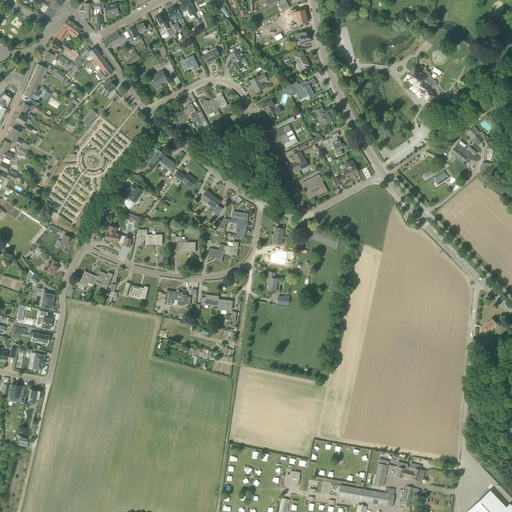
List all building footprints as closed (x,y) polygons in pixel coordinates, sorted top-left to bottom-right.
[(57,11),(60,6),(56,3),(56,2),(52,0),(45,0),(45,1),(48,3),(49,1),(51,2),(49,6),(57,11)] [(196,14),(190,0),(182,0),(181,1),(182,5),(178,7),(181,13),(188,10),(190,16),(196,14)] [(96,9),(101,9),(100,3),(95,3),(95,2),(93,2),(93,3),(85,3),(85,17),(93,17),(93,14),(96,14),(96,9)] [(57,11),(49,6),(49,5),(48,6),(44,3),(42,5),(46,8),(46,7),(47,8),(44,13),(52,18),(57,11)] [(105,7),(108,15),(119,12),(118,9),(122,8),(120,3),(116,5),(116,4),(105,7)] [(287,3),(280,7),(282,11),(290,8),(287,3)] [(178,8),(175,9),(174,6),(170,8),(170,9),(167,10),(170,17),(172,20),(175,18),(176,21),(182,18),(178,8)] [(227,19),(228,18),(231,16),(223,6),(220,9),(227,19)] [(300,24),(308,22),(305,10),(296,12),(296,9),(290,11),(292,18),(290,18),(290,20),(283,21),(284,26),(290,24),(291,30),(301,28),(300,24)] [(44,20),(46,16),(38,11),(36,15),(44,20)] [(166,18),(165,15),(164,16),(163,14),(161,16),(161,14),(156,16),(156,17),(156,18),(156,19),(157,19),(158,19),(160,24),(159,24),(162,29),(164,28),(169,37),(177,33),(173,26),(171,27),(166,18)] [(200,16),(201,18),(204,25),(209,22),(205,14),(200,16)] [(204,25),(201,18),(197,20),(200,26),(199,27),(201,31),(206,29),(204,25)] [(67,20),(66,20),(54,36),(61,41),(68,32),(75,37),(81,30),(68,20),(67,20)] [(153,29),(150,24),(145,27),(144,23),(136,27),(140,33),(144,31),(145,33),(153,29)] [(134,28),(127,31),(130,36),(127,38),(128,40),(131,44),(138,40),(138,41),(142,39),(140,35),(138,35),(134,28)] [(109,49),(122,41),(124,39),(126,38),(127,38),(124,33),(121,29),(103,41),(107,47),(107,46),(109,49)] [(296,40),(299,39),(300,45),(305,44),(305,43),(311,42),(311,41),(310,42),(310,38),(310,35),(309,35),(308,32),(295,34),(296,40)] [(289,37),(288,37),(284,40),(287,45),(292,43),(291,41),(289,38),(289,37)] [(56,50),(55,52),(60,55),(63,50),(59,48),(61,45),(56,42),(57,41),(54,40),(50,46),(56,50)] [(420,48),(425,53),(432,45),(427,40),(420,48)] [(89,55),(93,59),(99,54),(94,48),(87,53),(85,51),(80,55),(83,57),(81,59),(83,61),(89,55)] [(204,55),(208,63),(217,58),(220,56),(220,57),(220,56),(216,48),(204,55)] [(236,70),(239,69),(239,70),(238,72),(239,74),(241,74),(243,72),(241,69),(245,67),(243,63),(244,63),(243,62),(244,61),(239,50),(231,55),(235,62),(233,63),(236,70)] [(44,58),(54,65),(56,61),(60,55),(55,52),(53,51),(52,54),(48,52),(44,58)] [(302,51),(294,55),(301,69),(305,67),(306,69),(307,68),(306,67),(309,65),(302,51)] [(133,64),(140,58),(137,53),(129,60),(133,64)] [(99,54),(93,59),(86,65),(89,69),(95,63),(99,69),(97,70),(103,80),(113,72),(99,54)] [(193,55),(180,62),(184,71),(193,66),(195,69),(199,67),(193,55)] [(10,61),(6,64),(10,69),(14,65),(10,61)] [(30,82),(42,86),(45,79),(42,77),(46,68),(38,65),(30,82)] [(435,80),(434,80),(427,75),(417,68),(413,74),(409,81),(418,87),(417,89),(421,92),(421,93),(421,94),(422,94),(423,94),(427,101),(436,97),(432,90),(434,89),(435,88),(436,88),(436,87),(436,86),(437,85),(437,84),(436,83),(436,82),(435,81),(435,80)] [(54,75),(61,81),(64,76),(57,71),(54,75)] [(161,83),(168,80),(164,72),(163,71),(152,76),(155,81),(152,83),(155,90),(163,86),(161,83)] [(259,92),(261,91),(260,91),(265,88),(262,83),(267,80),(264,74),(259,77),(258,76),(250,81),(252,85),(253,84),(257,92),(259,91),(259,92)] [(112,82),(110,79),(102,84),(104,87),(103,87),(108,94),(112,91),(111,90),(115,88),(111,82),(112,82)] [(302,98),(304,98),(307,97),(306,95),(308,94),(309,98),(315,95),(311,88),(317,84),(314,79),(306,82),(305,81),(294,87),(298,95),(299,95),(301,95),(302,98)] [(30,82),(24,95),(32,98),(35,99),(38,93),(42,86),(30,82)] [(8,107),(12,98),(10,97),(5,94),(6,93),(4,92),(0,95),(0,122),(0,123),(2,118),(4,114),(7,109),(6,109),(7,107),(8,107)] [(218,96),(213,99),(217,108),(221,106),(222,108),(228,105),(221,92),(217,94),(218,96)] [(219,112),(217,108),(213,99),(207,102),(206,99),(202,101),(209,115),(214,112),(215,114),(219,112)] [(281,112),(279,107),(275,109),(273,106),(274,105),(271,100),(262,105),(265,110),(266,109),(270,118),(274,116),(275,116),(274,114),(277,113),(277,114),(281,112)] [(189,107),(183,110),(188,119),(192,117),(193,119),(198,117),(201,123),(206,120),(201,111),(197,113),(191,103),(188,105),(189,107)] [(21,110),(29,114),(30,111),(31,111),(34,106),(29,104),(28,106),(24,104),(21,110)] [(69,114),(75,107),(72,104),(66,112),(69,114)] [(315,111),(323,126),(332,121),(327,111),(325,113),(322,107),(315,111)] [(173,113),(180,126),(185,124),(184,122),(188,119),(183,110),(178,113),(177,111),(173,113)] [(87,125),(94,117),(90,114),(83,122),(87,125)] [(31,118),(27,116),(24,115),(23,117),(19,115),(16,122),(23,125),(26,120),(29,122),(31,118)] [(280,136),(278,137),(282,144),(284,144),(286,148),(298,142),(296,137),(290,140),(287,133),(292,130),(289,124),(277,131),(280,136)] [(209,126),(211,130),(214,136),(217,134),(213,125),(209,126)] [(26,126),(24,130),(30,133),(31,133),(35,135),(36,132),(32,130),(26,126)] [(468,132),(473,139),(479,134),(474,127),(468,132)] [(14,143),(13,144),(19,148),(20,147),(22,142),(16,139),(20,132),(13,128),(7,138),(14,143)] [(332,137),(328,139),(322,142),(323,145),(325,150),(325,149),(326,150),(327,150),(330,149),(331,147),(333,146),(336,152),(335,153),(337,157),(343,154),(340,148),(341,148),(342,149),(345,147),(345,146),(344,144),(342,143),(341,144),(339,140),(338,141),(336,137),(339,135),(338,132),(331,136),(332,137)] [(479,145),(484,140),(479,134),(473,139),(479,145)] [(6,153),(10,144),(4,141),(0,148),(0,156),(3,158),(4,157),(10,161),(10,160),(12,160),(13,158),(12,157),(12,156),(6,153)] [(450,153),(458,159),(466,149),(459,143),(450,153)] [(20,147),(19,148),(17,152),(26,156),(29,151),(26,150),(21,147),(20,147)] [(474,155),(466,149),(458,159),(463,163),(465,160),(469,162),(474,155)] [(167,166),(166,168),(163,172),(165,174),(168,170),(170,171),(175,164),(171,161),(163,156),(161,154),(162,153),(159,150),(148,165),(153,169),(159,161),(167,166)] [(296,172),(308,166),(304,158),(304,159),(300,151),(293,155),(297,162),(292,164),(295,169),(294,169),(296,172)] [(334,180),(337,186),(342,183),(342,182),(351,177),(351,176),(358,172),(354,165),(352,160),(345,164),(347,169),(343,170),(345,175),(340,178),(339,177),(334,180)] [(9,167),(3,164),(1,163),(0,165),(0,168),(6,172),(9,167)] [(321,174),(329,170),(326,165),(318,169),(321,174)] [(191,187),(196,180),(189,175),(187,173),(185,176),(181,172),(184,168),(181,166),(175,175),(191,187)] [(441,172),(439,169),(438,167),(429,173),(432,177),(441,172)] [(21,180),(16,178),(17,176),(16,176),(9,173),(8,173),(6,177),(15,181),(19,183),(21,180)] [(436,181),(438,184),(447,178),(445,175),(444,176),(443,173),(433,179),(435,182),(436,181)] [(307,181),(302,183),(306,191),(308,190),(312,197),(319,193),(326,189),(326,190),(319,175),(315,177),(315,178),(307,182),(307,181)] [(143,191),(136,186),(133,184),(130,188),(134,190),(131,194),(128,192),(125,196),(129,198),(128,198),(135,203),(143,191)] [(201,198),(211,206),(215,209),(218,205),(220,202),(213,197),(214,196),(207,190),(201,198)] [(233,212),(231,221),(242,223),(241,228),(239,227),(239,232),(236,231),(245,233),(248,214),(243,213),(243,215),(238,214),(238,212),(233,212)] [(226,224),(227,224),(228,224),(229,223),(230,220),(225,219),(216,231),(222,232),(222,229),(225,229),(226,224)] [(57,234),(59,229),(51,225),(49,230),(57,234)] [(117,228),(114,227),(109,226),(108,231),(108,232),(107,232),(106,234),(107,235),(106,239),(114,241),(113,242),(118,243),(124,244),(123,245),(130,247),(132,239),(125,237),(126,236),(120,235),(120,233),(116,232),(117,228)] [(341,237),(317,228),(313,226),(308,237),(313,239),(336,249),(341,237)] [(275,228),(273,243),(282,245),(283,237),(282,237),(283,229),(284,229),(279,228),(279,229),(275,229),(276,228),(275,228)] [(162,245),(162,240),(162,235),(147,235),(147,230),(141,230),(141,236),(146,236),(146,245),(146,243),(158,243),(158,245),(162,245)] [(55,246),(57,247),(67,252),(72,242),(71,242),(73,239),(64,235),(61,241),(58,240),(55,246)] [(174,242),(179,242),(179,252),(179,251),(191,251),(191,252),(194,252),(196,252),(196,242),(187,242),(187,240),(182,240),(182,237),(174,237),(174,242)] [(232,246),(224,245),(223,252),(224,252),(232,254),(232,255),(237,256),(238,247),(237,247),(238,243),(239,243),(239,242),(233,241),(232,246)] [(219,250),(210,248),(209,257),(214,258),(214,256),(217,257),(218,258),(217,261),(222,261),(222,262),(223,255),(224,252),(223,252),(224,245),(220,244),(219,250)] [(285,265),(287,252),(277,251),(276,251),(276,254),(272,253),(272,254),(270,262),(277,263),(285,265)] [(43,270),(52,276),(56,270),(57,270),(59,268),(56,266),(58,263),(51,258),(43,270)] [(29,269),(28,275),(31,278),(31,279),(37,284),(40,281),(39,280),(40,279),(40,280),(41,279),(29,269)] [(95,282),(96,280),(97,277),(85,271),(78,287),(83,290),(85,286),(87,287),(88,283),(93,285),(95,282)] [(102,283),(102,284),(101,286),(106,289),(113,274),(108,272),(107,274),(100,271),(97,277),(96,280),(102,283)] [(276,273),(269,272),(268,281),(269,281),(268,289),(276,291),(278,279),(275,278),(276,273)] [(145,299),(149,287),(144,286),(144,288),(139,287),(138,286),(138,287),(134,286),(132,294),(142,296),(141,298),(145,299)] [(43,300),(41,306),(51,308),(53,296),(48,294),(48,293),(44,289),(41,300),(43,300)] [(182,304),(186,304),(187,297),(187,295),(183,294),(183,292),(167,290),(166,299),(182,301),(182,304)] [(202,297),(201,302),(214,304),(213,306),(218,307),(219,299),(219,296),(213,295),(213,296),(210,296),(210,295),(206,294),(205,297),(202,297)] [(285,301),(278,300),(277,303),(288,305),(290,296),(285,296),(285,301)] [(232,309),(232,308),(233,301),(226,300),(226,301),(223,300),(223,299),(219,299),(218,307),(217,310),(227,311),(227,308),(232,309)] [(19,305),(17,316),(23,317),(24,309),(27,310),(28,307),(25,307),(19,305)] [(40,311),(38,317),(43,318),(42,321),(41,321),(40,327),(41,327),(41,329),(46,330),(46,328),(50,329),(50,325),(51,325),(51,323),(52,319),(47,318),(48,312),(40,311)] [(492,318),(484,326),(485,327),(482,330),(485,333),(489,330),(492,326),(496,323),(492,318)] [(26,329),(14,326),(13,333),(19,334),(19,333),(25,334),(26,329)] [(33,333),(32,340),(47,343),(48,339),(47,339),(48,336),(41,335),(42,334),(38,333),(38,334),(33,333)] [(487,344),(497,355),(501,351),(490,341),(487,344)] [(223,353),(233,353),(234,349),(227,349),(227,344),(223,343),(223,353)] [(485,346),(479,352),(488,361),(493,355),(485,346)] [(43,361),(44,359),(45,355),(31,353),(30,357),(34,358),(33,364),(29,363),(28,369),(35,370),(35,369),(42,371),(43,365),(44,361),(43,361)] [(18,396),(20,386),(15,385),(14,384),(14,385),(11,384),(10,389),(11,389),(11,391),(10,391),(9,397),(17,398),(16,403),(21,404),(23,397),(18,396)] [(33,399),(42,400),(43,396),(39,395),(40,391),(35,390),(35,391),(33,390),(29,389),(29,392),(30,392),(30,393),(29,393),(27,403),(32,404),(33,399)] [(408,464),(398,461),(397,467),(399,467),(396,476),(402,477),(403,476),(418,480),(421,470),(420,470),(421,466),(411,463),(410,467),(407,466),(408,464)] [(374,484),(378,485),(383,486),(383,484),(384,485),(388,465),(378,463),(374,484)] [(248,472),(251,469),(246,464),(243,467),(248,472)] [(256,472),(259,475),(264,470),(261,467),(256,472)] [(289,480),(288,484),(298,486),(300,472),(291,470),(290,474),(287,473),(286,479),(289,480)] [(395,494),(394,494),(395,489),(388,488),(388,493),(340,485),(338,497),(373,503),(377,503),(377,504),(393,506),(395,494)] [(413,488),(407,486),(402,505),(409,506),(413,488)] [(506,507),(490,490),(467,511),(511,511),(511,505),(510,503),(506,507)] [(282,498),(278,511),(287,511),(290,500),(282,498)]
